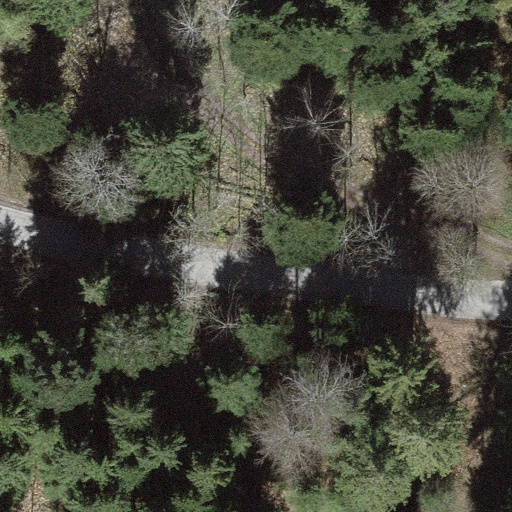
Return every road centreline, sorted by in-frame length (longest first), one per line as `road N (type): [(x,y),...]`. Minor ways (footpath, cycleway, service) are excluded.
road 1 (unclassified): [(511,292),(204,268),(0,224)]
road 2 (track): [(511,259),(360,207),(218,124),(130,41),(121,0)]
